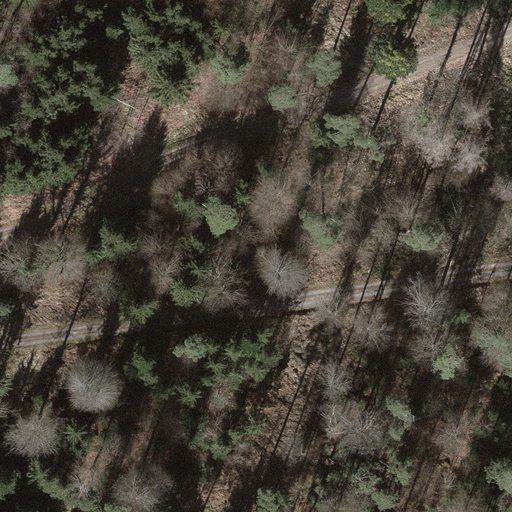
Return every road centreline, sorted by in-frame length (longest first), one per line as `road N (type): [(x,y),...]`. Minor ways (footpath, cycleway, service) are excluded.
road 1 (track): [(511,31),(277,119),(173,145),(76,207),(0,229)]
road 2 (track): [(511,268),(0,340)]
